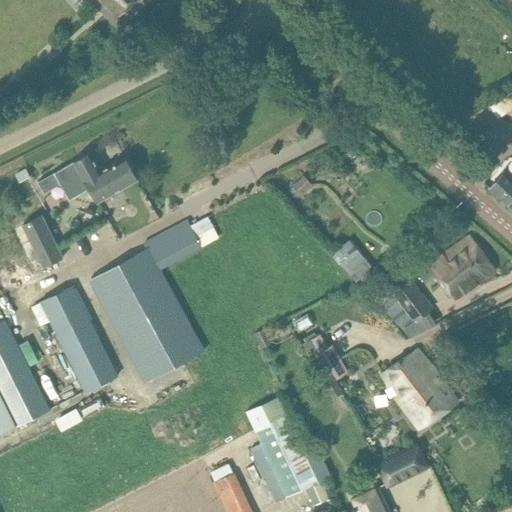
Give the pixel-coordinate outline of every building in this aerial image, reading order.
[(134,0),(100,0),(116,17),(134,0)] [(511,95),(496,105),(503,118),(511,112),(511,95)] [(89,186),(97,201),(137,178),(125,157),(100,172),(89,152),(57,172),(71,196),(89,186)] [(511,177),(504,171),(490,188),(511,207),(511,177)] [(304,175),(293,185),(301,194),(312,184),(304,175)] [(24,224),(35,245),(13,256),(23,277),(45,267),(64,258),(42,215),(24,224)] [(147,249),(163,269),(202,249),(187,221),(144,244),(147,249)] [(470,235),(417,271),(425,282),(435,274),(455,300),(465,293),(465,288),(476,280),(478,283),(496,270),(470,235)] [(206,351),(163,269),(147,249),(90,280),(100,298),(144,383),(206,351)] [(390,316),(401,330),(422,314),(412,301),(421,294),(409,277),(390,291),(377,273),(359,250),(341,265),(390,316)] [(73,286),(41,302),(85,392),(118,376),(73,286)] [(0,321),(0,394),(16,426),(49,409),(5,320),(0,321)] [(266,329),(256,333),(261,348),(272,344),(266,329)] [(330,346),(328,347),(320,334),(303,344),(327,386),(347,375),(330,346)] [(417,350),(382,373),(420,428),(457,402),(433,368),(417,350)] [(0,433),(16,426),(0,394),(0,433)] [(247,412),(287,498),(322,482),(282,396),(247,412)] [(81,409),(58,417),(62,429),(85,421),(81,409)] [(377,467),(388,491),(429,471),(418,448),(377,467)] [(253,511),(235,473),(213,483),(227,511),(253,511)] [(390,511),(379,487),(351,500),(356,511),(390,511)]
